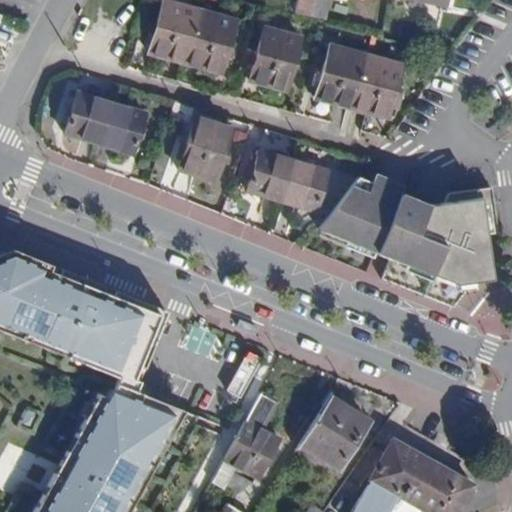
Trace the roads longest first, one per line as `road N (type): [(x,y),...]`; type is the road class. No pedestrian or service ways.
road 1 (tertiary): [(485,354),(0,159)]
road 2 (tertiary): [(0,206),(472,397)]
road 3 (residential): [(36,51),(364,149)]
